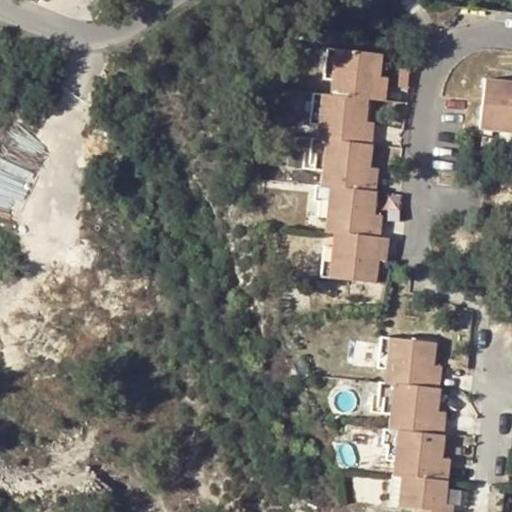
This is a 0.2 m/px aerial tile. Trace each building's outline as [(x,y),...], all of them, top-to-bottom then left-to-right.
[(376,100),(378,78),(380,54),(327,48),(323,79),(333,80),(331,95),(368,99),(376,100)] [(385,100),(387,78),(378,78),(376,100),(385,100)] [(511,89),(501,88),(502,81),(486,80),(482,127),(497,128),(497,122),(510,124),(509,130),(511,129),(511,89)] [(362,144),(364,121),(368,99),(331,95),(314,93),(310,124),(319,125),(317,139),(362,144)] [(362,144),(371,145),(373,122),(364,121),(362,144)] [(367,190),(369,168),(371,145),(362,144),(317,139),(317,140),(313,139),(311,162),(324,165),(323,186),(367,190)] [(369,168),(367,190),(375,192),(377,169),(369,168)] [(327,231),(334,231),(370,236),(373,216),(375,192),(367,190),(323,186),(317,185),(315,199),(322,200),(320,216),(328,217),(327,231)] [(379,237),(381,217),(373,216),(370,236),(379,237)] [(379,237),(370,236),(334,231),(332,248),(325,247),(322,276),(375,282),(377,259),(379,237)] [(379,237),(377,259),(386,260),(388,239),(379,237)] [(431,388),(434,365),(436,343),(381,337),(378,367),(387,368),(385,383),(431,388)] [(439,389),(442,366),(434,365),(431,388),(439,389)] [(431,388),(385,383),(380,383),(377,412),(392,414),(391,429),(434,434),(437,411),(439,389),(431,388)] [(434,434),(443,435),(446,412),(437,411),(434,434)] [(438,479),(441,459),(443,435),(434,434),(391,429),(386,429),(384,444),(389,445),(387,460),(395,461),(394,475),(438,479)] [(438,479),(447,481),(450,460),(441,459),(438,479)] [(443,511),(445,504),(447,481),(438,479),(394,475),(391,505),(416,508),(415,511),(443,511)]
